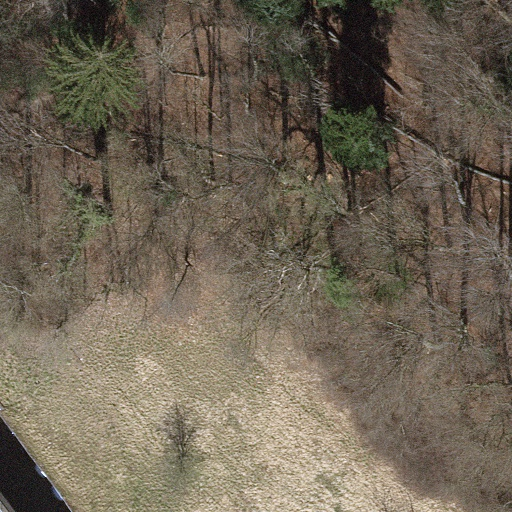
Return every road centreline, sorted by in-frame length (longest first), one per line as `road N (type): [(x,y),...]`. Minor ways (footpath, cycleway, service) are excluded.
road 1 (motorway): [(511,163),(0,61)]
road 2 (motorway): [(0,406),(511,508)]
